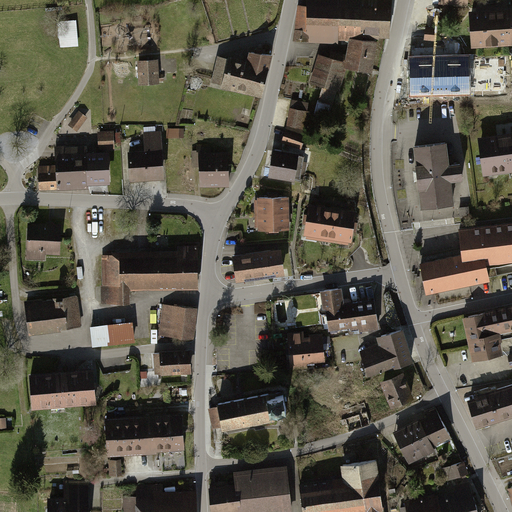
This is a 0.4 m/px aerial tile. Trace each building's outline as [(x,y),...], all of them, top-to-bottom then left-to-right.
[(362,38),(392,39),(393,0),(307,0),(308,7),(298,6),(294,42),(309,43),(339,44),(339,41),(350,41),(350,38),(362,40),(362,38)] [(471,46),(511,42),(511,5),(468,9),(471,46)] [(76,20),(58,22),(60,48),(79,46),(76,20)] [(423,38),(435,40),(437,27),(425,25),(424,32),(423,38)] [(373,74),(379,43),(362,40),(350,38),(350,41),(347,55),(345,69),(347,69),(373,74)] [(459,47),(412,48),(413,90),(447,89),(447,92),(474,90),(474,95),(505,93),(504,58),(460,59),(459,47)] [(331,104),(333,105),(338,91),(340,92),(347,69),(345,69),(347,55),(332,51),(330,58),(319,54),(310,83),(323,88),(319,100),(331,104)] [(221,89),(263,99),(274,56),(250,53),(248,62),(229,57),(229,59),(218,56),(212,83),(222,86),(221,89)] [(139,86),(160,84),(159,60),(137,61),(139,86)] [(282,143),(302,150),(309,132),(311,112),(308,111),(310,103),(292,99),(287,126),(282,143)] [(331,104),(319,100),(318,100),(314,116),(328,119),(331,104)] [(88,118),(79,111),(68,125),(77,132),(88,118)] [(184,128),(167,128),(167,138),(184,138),(184,128)] [(114,131),(98,132),(98,140),(99,150),(115,149),(114,131)] [(131,183),(166,181),(162,131),(144,132),(145,152),(128,153),(131,183)] [(483,177),(511,172),(511,133),(478,138),(483,177)] [(420,207),(454,203),(451,180),(462,178),(460,161),(449,163),(446,140),(412,144),(420,207)] [(201,188),(229,187),(228,152),(211,153),(211,144),(197,144),(197,150),(192,151),(192,168),(200,168),(201,188)] [(89,186),(110,185),(109,152),(87,154),(87,147),(66,148),(66,146),(54,147),(55,165),(38,166),(39,191),(57,190),(57,191),(89,190),(89,186)] [(269,178),(296,183),(296,181),(301,182),(305,157),(300,156),(300,155),(274,151),(269,178)] [(259,232),(291,231),(290,197),(258,198),(259,232)] [(349,243),(353,244),(358,212),(309,205),(304,236),(307,237),(306,239),(349,245),(349,243)] [(469,205),(459,206),(460,218),(470,216),(469,205)] [(46,255),(60,255),(62,224),(28,223),(26,260),(45,261),(46,255)] [(485,257),(486,266),(511,262),(511,223),(458,229),(461,255),(462,262),(485,257)] [(238,250),(241,236),(230,233),(227,248),(238,250)] [(130,288),(199,288),(198,242),(178,243),(179,249),(112,249),(112,252),(102,253),(103,283),(101,283),(102,301),(130,300),(130,288)] [(234,281),(283,273),(279,247),(231,254),(234,281)] [(462,262),(461,255),(419,263),(426,295),(490,281),(486,266),(485,257),(462,262)] [(359,330),(378,327),(374,297),(344,302),(341,285),(319,289),(319,292),(322,308),(324,308),(325,310),(319,311),(320,322),(327,321),(328,329),(349,326),(349,328),(358,327),(359,330)] [(322,308),(319,292),(290,296),(296,326),(320,322),(319,311),(325,310),(324,308),(322,308)] [(81,325),(82,323),(78,295),(77,294),(44,299),(43,296),(24,299),(29,334),(61,330),(61,328),(81,325)] [(159,334),(195,338),(199,307),(163,302),(159,334)] [(511,306),(495,310),(463,316),(472,358),(503,352),(500,340),(502,339),(502,338),(511,336),(511,306)] [(93,346),(136,340),(133,320),(90,325),(93,346)] [(390,367),(413,360),(402,327),(376,335),(377,342),(359,349),(367,375),(390,367)] [(306,362),(325,360),(322,332),(309,333),(309,335),(304,336),(303,330),(287,332),(290,369),(307,368),(306,362)] [(161,376),(192,375),(191,351),(160,353),(160,354),(154,354),(155,375),(161,375),(161,376)] [(32,407),(97,401),(94,366),(28,372),(32,407)] [(390,405),(414,395),(403,369),(379,380),(390,405)] [(511,385),(491,391),(490,388),(474,393),(476,400),(468,402),(476,430),(511,418),(511,385)] [(221,428),(273,418),(272,413),(287,410),(283,392),(269,395),(268,391),(216,401),(217,405),(220,426),(221,428)] [(349,428),(371,422),(363,392),(341,398),(349,428)] [(220,426),(217,405),(208,407),(212,428),(220,426)] [(433,445),(451,436),(435,405),(424,411),(426,416),(420,419),(419,416),(392,430),(409,462),(434,449),(433,445)] [(157,449),(185,447),(182,411),(104,416),(107,455),(157,451),(157,449)] [(121,457),(108,458),(110,474),(122,473),(121,457)] [(384,511),(384,509),(383,509),(376,458),(340,463),(342,477),(298,483),(302,511),(384,511)] [(464,459),(442,467),(447,480),(469,472),(464,459)] [(238,511),(292,511),(287,463),(234,469),(236,481),(209,484),(212,511),(226,511),(239,511),(238,511)] [(89,511),(89,479),(64,479),(64,494),(46,495),(46,511),(89,511)] [(477,511),(468,480),(455,484),(456,489),(434,494),(434,493),(404,500),(407,511),(477,511)] [(197,511),(196,488),(163,490),(163,483),(136,484),(136,494),(123,495),(123,511),(197,511)]
